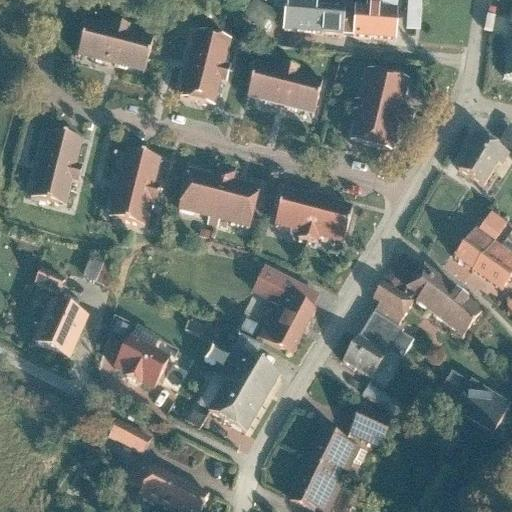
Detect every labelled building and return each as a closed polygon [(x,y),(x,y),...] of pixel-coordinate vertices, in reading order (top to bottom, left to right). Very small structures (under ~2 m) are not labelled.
[(339,37),(340,5),(318,4),(318,0),(266,0),(266,5),(286,6),(285,34),(339,37)] [(406,0),(406,31),(421,31),(421,0),(417,0),(406,0)] [(396,15),(353,13),(352,39),(395,41),(396,15)] [(142,78),(150,45),(127,39),(129,31),(112,27),(111,34),(83,27),(75,62),(142,78)] [(227,44),(192,37),(178,101),(213,109),(227,44)] [(511,78),(511,42),(509,42),(503,77),(511,78)] [(323,85),(257,68),(247,107),(313,124),(323,85)] [(405,84),(361,77),(350,143),(394,151),(405,84)] [(511,132),(505,129),(497,144),(511,151),(511,132)] [(511,156),(476,136),(453,176),(480,192),(492,170),(500,174),(511,156)] [(83,148),(45,138),(28,202),(65,212),(83,148)] [(162,165),(122,156),(106,222),(146,231),(162,165)] [(212,186),(187,178),(176,214),(246,234),(258,195),(232,188),(236,173),(217,168),(212,186)] [(345,209),(278,193),(269,234),(336,249),(345,209)] [(511,265),(475,238),(455,265),(503,299),(511,286),(511,265)] [(89,259),(81,279),(103,288),(112,268),(89,259)] [(55,297),(61,282),(39,273),(33,288),(55,297)] [(320,303),(265,275),(250,303),(271,314),(255,346),(289,363),(320,303)] [(459,348),(479,321),(418,276),(404,295),(416,304),(411,312),(459,348)] [(408,314),(381,295),(372,308),(399,327),(408,314)] [(66,362),(82,326),(48,311),(32,346),(66,362)] [(418,345),(373,318),(356,344),(386,362),(402,372),(418,345)] [(116,324),(104,378),(160,391),(168,355),(143,349),(147,331),(116,324)] [(386,362),(356,344),(340,369),(369,388),(386,362)] [(276,381),(238,363),(209,424),(247,442),(276,381)] [(490,445),(511,413),(470,385),(465,394),(451,384),(435,408),(490,445)] [(390,428),(360,414),(347,441),(377,456),(390,428)] [(139,463),(144,453),(117,440),(112,451),(139,463)] [(329,511),(356,454),(330,443),(300,510),(304,511),(329,511)] [(145,511),(197,511),(203,501),(137,472),(129,490),(139,495),(134,507),(145,511)]
